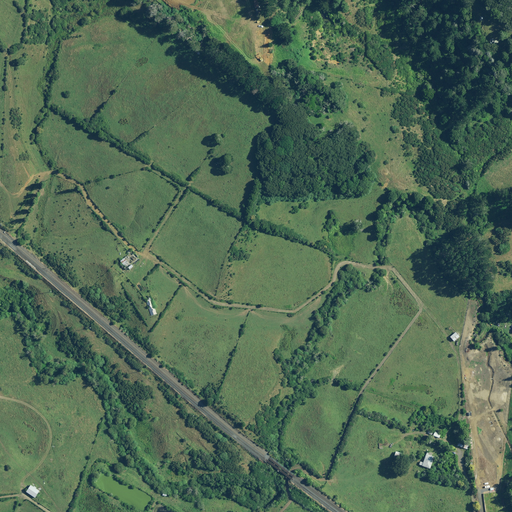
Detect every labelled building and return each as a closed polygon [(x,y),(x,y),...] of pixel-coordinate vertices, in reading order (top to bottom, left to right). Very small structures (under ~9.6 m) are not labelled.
[(129,254),(121,261),(125,266),(124,267),(127,270),(129,268),(130,269),(141,260),(132,250),(129,253),(129,254)] [(157,314),(151,297),(146,298),(152,315),(157,314)] [(460,337),(456,332),(450,337),(454,341),(460,337)] [(403,453),(396,451),(394,458),(400,460),(403,453)] [(431,453),(427,452),(423,462),(421,461),(420,465),(431,469),(436,457),(431,455),(431,453)] [(39,487),(38,489),(36,488),(37,487),(34,486),(34,487),(32,485),(30,487),(29,486),(26,490),(28,491),(27,492),(35,498),(42,488),(39,487)]
